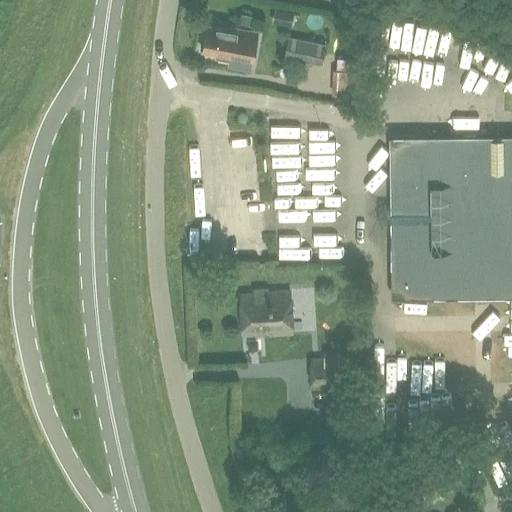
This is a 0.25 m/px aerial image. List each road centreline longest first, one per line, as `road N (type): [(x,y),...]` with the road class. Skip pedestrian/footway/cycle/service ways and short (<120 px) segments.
road 1 (unclassified): [(211,511),(174,397),(153,264),(150,162),(163,0)]
road 2 (primary): [(134,511),(103,389),(91,260),(103,45)]
